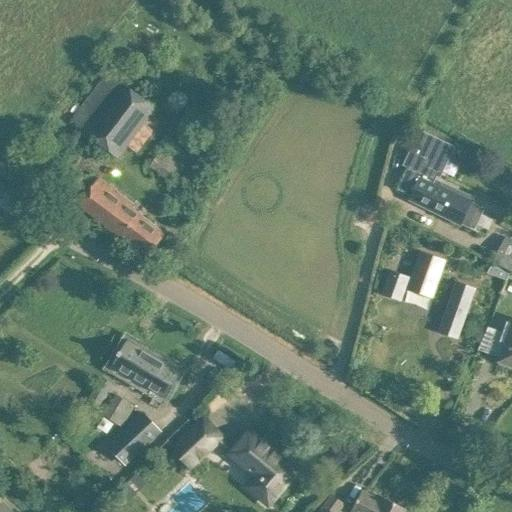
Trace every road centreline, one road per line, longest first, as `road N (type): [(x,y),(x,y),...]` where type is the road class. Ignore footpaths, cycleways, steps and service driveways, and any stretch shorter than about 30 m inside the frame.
road 1 (tertiary): [(511,483),(381,419),(0,195)]
road 2 (unknown): [(376,194),(325,384)]
